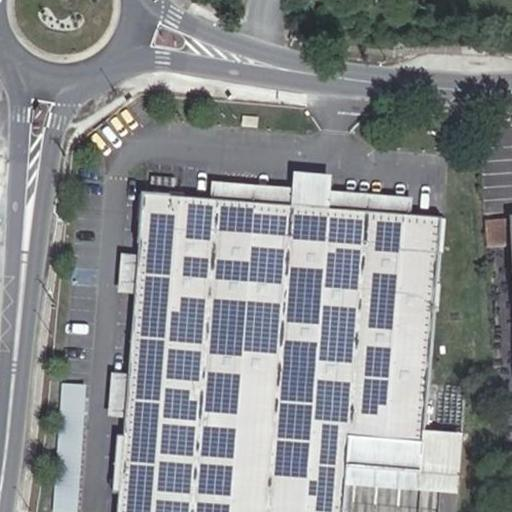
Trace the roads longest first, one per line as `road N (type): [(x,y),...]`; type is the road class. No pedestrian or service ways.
road 1 (unknown): [(391,84),(352,170),(329,177),(184,173),(151,200),(119,511)]
road 2 (unclassified): [(266,65),(325,78),(511,92)]
road 3 (residential): [(20,68),(20,308)]
road 4 (residential): [(20,308),(52,141),(74,81)]
road 5 (residential): [(0,489),(20,308)]
road 6 (unclassified): [(125,55),(266,65)]
road 7 (unclassified): [(266,65),(185,29),(148,0)]
